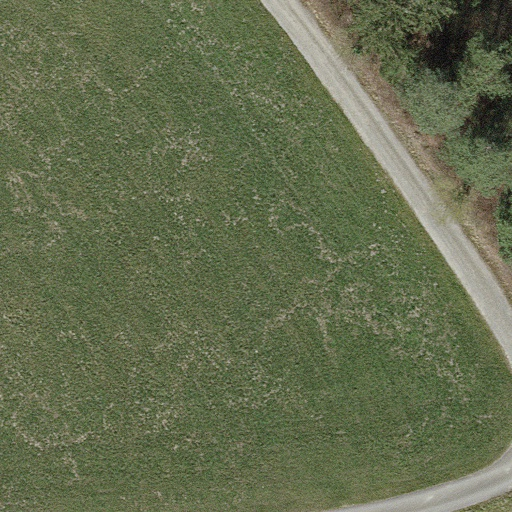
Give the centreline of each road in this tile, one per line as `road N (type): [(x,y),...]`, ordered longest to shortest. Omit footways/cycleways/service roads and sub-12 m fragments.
road 1 (track): [(511,336),(283,0)]
road 2 (track): [(511,474),(394,511)]
